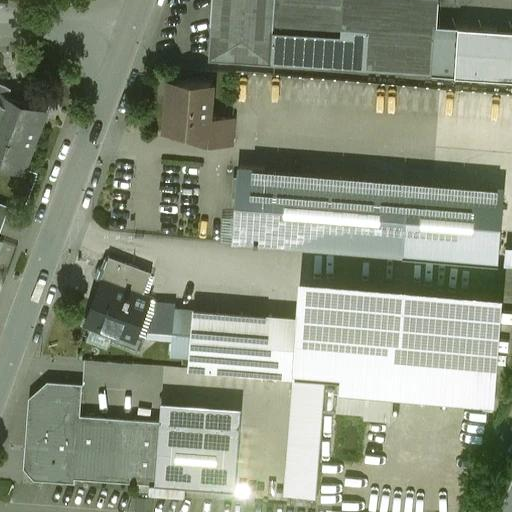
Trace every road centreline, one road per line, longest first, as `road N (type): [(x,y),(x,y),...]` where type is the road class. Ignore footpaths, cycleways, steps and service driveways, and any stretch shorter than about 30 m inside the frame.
road 1 (residential): [(0,366),(132,26)]
road 2 (residential): [(0,25),(132,26)]
